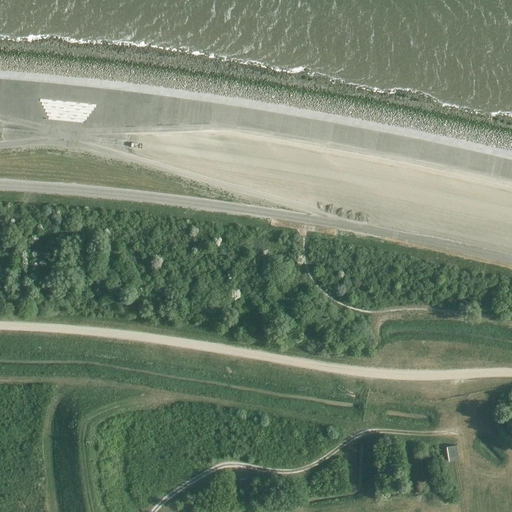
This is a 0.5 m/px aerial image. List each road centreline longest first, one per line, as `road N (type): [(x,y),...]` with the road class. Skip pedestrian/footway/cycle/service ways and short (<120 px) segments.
road 1 (track): [(0,325),(106,331),(360,371),(511,372)]
road 2 (track): [(511,153),(347,119),(212,118),(82,133)]
